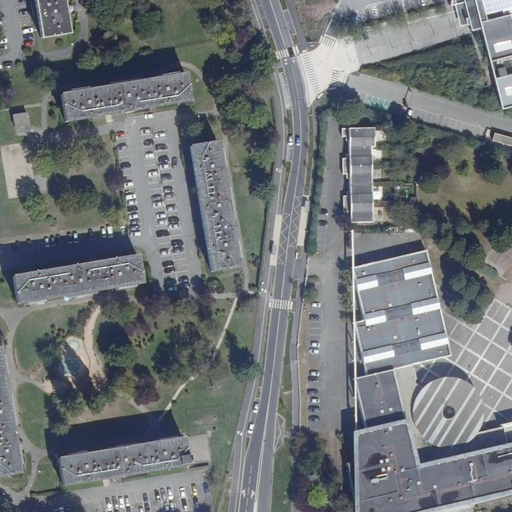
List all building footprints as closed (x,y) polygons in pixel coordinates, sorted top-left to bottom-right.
[(61,0),(34,0),(41,38),(67,34),(61,0)] [(511,0),(450,0),(450,6),(467,1),(469,9),(471,17),(465,18),(467,25),(470,24),(472,30),(479,28),(499,109),(511,105),(511,0)] [(185,75),(61,94),(65,121),(189,101),(185,75)] [(26,113),(12,116),(14,127),(28,125),(26,113)] [(349,212),(349,217),(349,223),(372,223),(370,149),(373,149),(373,128),(341,129),(341,137),(344,137),(347,137),(347,142),(347,155),(347,160),(345,160),(341,160),(341,175),(345,175),(348,175),(348,180),(348,192),(348,197),(346,197),(342,197),(342,212),(346,212),(349,212)] [(511,146),(511,138),(494,133),(491,141),(511,147),(511,146)] [(217,142),(191,147),(190,149),(211,271),(238,267),(217,142)] [(449,358),(424,250),(350,268),(362,321),(352,323),(364,378),(381,374),(385,390),(356,396),(365,433),(353,436),(354,463),(346,465),(354,504),(354,511),(428,511),(431,511),(457,505),(443,449),(439,448),(437,447),(434,446),(432,445),(428,444),(437,428),(429,394),(414,384),(414,382),(415,382),(413,370),(411,370),(410,367),(449,358)] [(137,256),(13,277),(17,304),(142,283),(137,256)] [(0,356),(0,476),(19,473),(0,356)] [(381,374),(364,378),(353,380),(356,396),(385,390),(381,374)] [(451,408),(429,394),(437,428),(442,420),(441,419),(440,418),(439,416),(439,415),(439,413),(439,412),(440,410),(442,408),(444,407),(445,407),(447,407),(451,408)] [(457,505),(478,501),(511,492),(511,423),(500,427),(501,429),(473,436),(472,438),(470,440),(468,442),(464,445),(460,447),(458,448),(456,448),(452,449),(445,449),(443,449),(457,505)] [(58,459),(62,486),(187,465),(187,464),(191,464),(190,461),(193,461),(192,455),(186,456),(183,439),(58,459)] [(457,505),(458,509),(479,504),(478,501),(457,505)]
